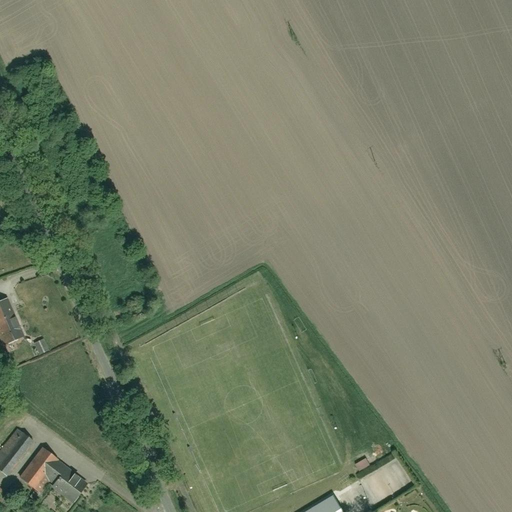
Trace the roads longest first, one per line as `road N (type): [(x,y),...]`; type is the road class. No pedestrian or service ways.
road 1 (unclassified): [(168,511),(0,145)]
road 2 (unknown): [(0,413),(151,511)]
road 3 (unknown): [(80,324),(24,327),(0,263)]
